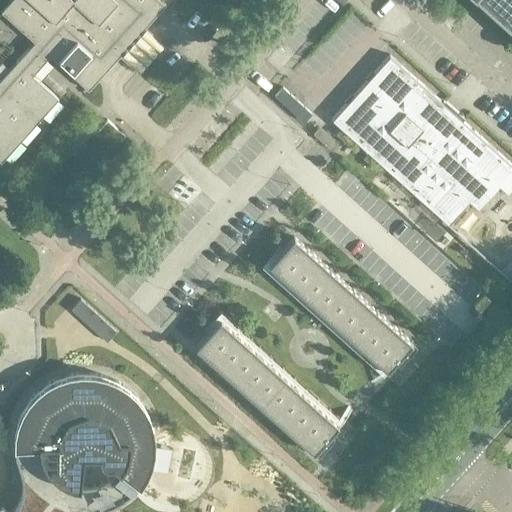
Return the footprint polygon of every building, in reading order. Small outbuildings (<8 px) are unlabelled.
[(0,161),(1,162),(58,98),(32,75),(50,55),(88,90),(168,0),(9,0),(0,11),(34,41),(0,79),(0,161)] [(511,0),(479,0),(511,29),(511,0)] [(508,194),(511,188),(511,164),(389,54),(331,119),(448,224),(469,201),(478,209),(499,185),(508,194)] [(321,131),(297,110),(292,116),(316,137),(321,131)] [(107,119),(98,129),(95,132),(113,148),(124,135),(107,119)] [(83,159),(91,150),(79,139),(71,148),(83,159)] [(54,191),(69,174),(57,163),(42,180),(54,191)] [(282,249),(269,264),(282,275),(306,248),(294,236),(282,249)] [(306,248),(282,275),(293,285),(318,258),(306,248)] [(318,258),(293,285),(305,296),(329,268),(318,258)] [(511,278),(511,263),(509,262),(501,271),(511,280),(511,278)] [(329,268),(305,296),(316,306),(341,279),(329,268)] [(341,279),(316,306),(328,317),(353,289),(341,279)] [(353,289),(328,317),(340,327),(364,300),(353,289)] [(80,298),(71,309),(89,325),(98,314),(80,298)] [(364,300),(340,327),(351,337),(376,310),(364,300)] [(376,310),(351,337),(363,348),(387,320),(376,310)] [(206,334),(195,346),(208,357),(232,330),(220,319),(206,334)] [(387,320),(363,348),(374,358),(399,331),(387,320)] [(232,330),(208,357),(219,368),(244,340),(232,330)] [(399,331),(374,358),(384,367),(387,370),(395,361),(412,342),(399,331)] [(244,340),(219,368),(231,378),(255,351),(244,340)] [(412,342),(395,361),(400,365),(417,347),(412,342)] [(255,351),(231,378),(242,389),(267,361),(255,351)] [(267,361),(242,389),(254,399),(279,371),(267,361)] [(279,371),(254,399),(265,409),(290,382),(279,371)] [(16,460),(19,471),(21,480),(20,493),(16,505),(11,511),(5,511),(2,509),(0,508),(0,511),(93,511),(94,511),(105,509),(111,506),(123,500),(128,496),(135,489),(142,480),(146,473),(150,463),(153,449),(153,439),(152,430),(151,423),(149,416),(145,410),(142,404),(137,397),(133,392),(124,385),(118,381),(109,377),(97,373),(88,372),(77,372),(68,374),(59,376),(49,381),(41,386),(33,393),(26,401),(21,409),(17,420),(14,432),(13,444),(14,451),(16,460)] [(290,382),(265,409),(277,420),(302,392),(301,392),(290,382)] [(302,392),(277,420),(289,430),(313,403),(302,392)] [(313,403),(289,430),(300,441),(325,413),(313,403)] [(325,413),(300,441),(313,452),(329,434),(338,425),(334,421),(325,413)] [(329,434),(313,452),(318,456),(334,438),(329,434)]
